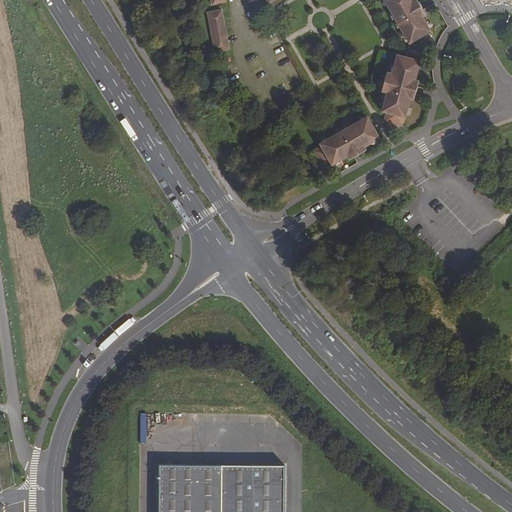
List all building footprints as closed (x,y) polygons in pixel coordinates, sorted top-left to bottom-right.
[(384,0),(409,43),(431,31),(422,17),(426,15),(416,0),(413,0),(413,1),(412,0),(384,0)] [(215,52),(229,49),(222,10),(207,12),(215,52)] [(384,121),(402,126),(410,99),(413,99),(418,81),(415,80),(420,61),(397,55),(392,74),(386,72),(381,91),(387,92),(382,111),(386,113),(384,121)] [(323,167),(330,162),(332,165),(347,156),(349,159),(366,150),(364,147),(379,138),(367,117),(320,143),(321,146),(313,150),(323,167)] [(284,511),(285,465),(221,464),(159,464),(158,511),(284,511)]
